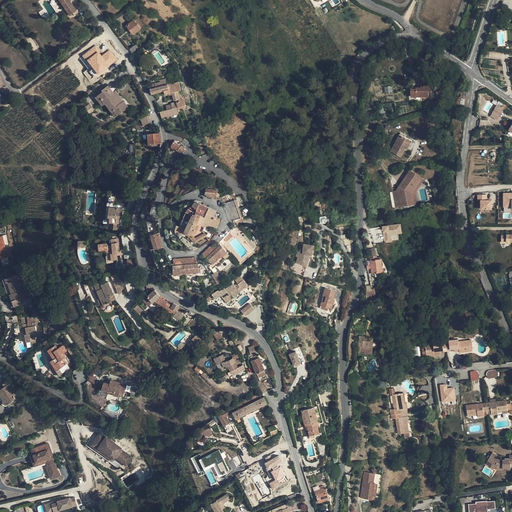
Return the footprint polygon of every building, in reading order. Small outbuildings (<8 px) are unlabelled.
[(59,0),(70,15),(77,10),(69,0),(59,0)] [(137,17),(134,20),(141,28),(144,25),(137,17)] [(141,28),(134,20),(127,25),(133,34),(141,28)] [(102,35),(94,42),(99,48),(102,51),(105,48),(102,44),(107,41),(102,35)] [(97,75),(118,60),(110,49),(102,55),(96,45),(83,54),(97,75)] [(166,51),(162,54),(166,60),(170,57),(166,51)] [(179,81),(174,83),(173,82),(168,84),(162,85),(161,82),(160,82),(152,83),(153,85),(149,86),(150,89),(151,94),(164,91),(165,94),(169,93),(170,93),(170,95),(173,94),(174,100),(176,100),(179,99),(181,98),(179,90),(181,89),(179,81)] [(432,85),(423,85),(423,86),(423,87),(421,87),(416,87),(416,89),(411,89),(411,96),(416,96),(428,96),(428,90),(430,91),(432,90),(432,85)] [(108,86),(102,90),(101,89),(94,95),(96,97),(102,106),(105,103),(112,111),(114,110),(117,115),(128,107),(123,101),(121,103),(113,92),(108,86)] [(116,91),(113,92),(121,103),(123,101),(116,91)] [(180,101),(176,102),(173,103),(173,104),(171,104),(166,106),(167,110),(172,108),(176,107),(183,105),(182,100),(180,101)] [(95,110),(90,103),(85,107),(89,113),(95,110)] [(502,108),(496,105),(491,115),(498,119),(503,109),(502,108)] [(160,111),(162,117),(166,116),(170,115),(179,113),(177,110),(176,107),(172,108),(167,110),(160,111)] [(149,115),(140,119),(142,121),(143,124),(140,125),(141,128),(144,127),(143,125),(152,121),(149,115)] [(160,132),(148,134),(149,144),(161,143),(160,132)] [(404,141),(406,138),(399,134),(397,139),(400,140),(398,143),(396,141),(391,151),(401,156),(405,148),(407,150),(410,144),(404,141)] [(181,146),(175,141),(171,145),(172,146),(174,148),(177,150),(175,151),(179,155),(181,154),(185,149),(184,148),(183,146),(182,145),(181,146)] [(412,172),(408,178),(406,181),(404,180),(400,186),(405,189),(407,186),(412,189),(414,186),(418,179),(414,176),(415,175),(412,172)] [(215,189),(207,187),(205,194),(207,194),(206,196),(212,197),(217,198),(217,196),(218,196),(218,192),(217,192),(218,190),(215,189)] [(511,193),(502,193),(502,208),(511,208),(511,209),(511,191),(511,193)] [(242,217),(236,199),(235,197),(233,197),(233,195),(232,194),(230,195),(233,200),(226,202),(235,225),(241,222),(240,221),(243,220),(242,217)] [(480,201),(481,210),(492,210),(492,200),(487,200),(487,195),(477,195),(477,201),(480,201)] [(195,201),(192,205),(188,208),(187,209),(186,211),(181,222),(180,226),(178,231),(185,231),(190,233),(192,234),(196,226),(197,223),(201,225),(201,224),(204,226),(210,229),(211,225),(217,228),(220,221),(219,220),(220,218),(216,216),(214,216),(217,211),(209,207),(206,206),(203,204),(200,202),(197,201),(195,201)] [(120,208),(110,207),(109,217),(110,217),(110,222),(116,223),(119,223),(120,217),(121,218),(122,208),(120,208)] [(402,233),(400,224),(381,228),(385,245),(392,244),(390,236),(402,233)] [(217,228),(211,225),(210,229),(204,226),(203,231),(204,232),(205,232),(207,235),(208,239),(209,239),(217,228)] [(252,248),(234,227),(229,232),(233,236),(232,236),(234,239),(236,237),(248,251),(252,248)] [(207,235),(205,232),(195,238),(195,242),(207,235)] [(233,236),(229,232),(224,238),(227,241),(232,236),(233,236)] [(158,233),(151,235),(153,242),(153,244),(154,249),(161,247),(163,246),(162,242),(160,233),(158,233)] [(506,235),(501,235),(501,242),(511,243),(511,242),(511,233),(506,234),(506,235)] [(3,236),(0,236),(0,258),(10,256),(7,248),(5,248),(3,249),(2,247),(5,247),(3,236)] [(113,239),(112,239),(112,245),(109,246),(106,243),(98,244),(99,250),(105,250),(107,252),(107,256),(111,255),(112,260),(113,260),(118,259),(117,255),(117,253),(120,253),(124,252),(122,238),(118,238),(113,239)] [(216,247),(214,244),(203,254),(205,257),(216,247)] [(298,257),(297,262),(297,263),(294,273),(303,277),(307,266),(309,267),(312,257),(310,256),(310,254),(312,254),(313,245),(304,244),(303,248),(301,249),(300,252),(298,257)] [(220,245),(207,258),(213,264),(222,256),(223,256),(227,252),(220,245)] [(370,260),(377,259),(375,248),(367,249),(369,258),(370,258),(370,260)] [(377,259),(370,260),(370,258),(369,258),(366,258),(366,264),(367,265),(371,265),(371,268),(372,273),(377,272),(383,271),(381,258),(377,259)] [(134,260),(127,260),(127,268),(135,266),(134,260)] [(198,264),(173,265),(173,274),(184,273),(186,273),(188,273),(199,273),(201,272),(200,267),(198,267),(198,264)] [(216,272),(212,274),(215,280),(217,282),(217,283),(226,278),(223,273),(219,276),(216,272)] [(116,273),(111,276),(119,294),(124,292),(116,273)] [(20,274),(2,280),(4,284),(6,290),(10,289),(12,294),(8,295),(12,307),(30,301),(28,297),(26,298),(24,290),(22,290),(18,278),(21,277),(20,274)] [(248,285),(240,276),(235,281),(238,284),(235,286),(231,281),(223,287),(224,288),(221,290),(220,289),(212,294),(212,295),(206,298),(208,301),(214,297),(215,299),(221,295),(222,295),(227,292),(228,294),(229,295),(230,295),(232,294),(233,293),(231,292),(236,288),(237,288),(240,291),(248,285)] [(91,284),(85,287),(88,295),(95,293),(100,306),(105,304),(116,299),(114,294),(111,295),(109,289),(111,288),(108,282),(101,285),(100,282),(94,285),(92,286),(91,284)] [(255,287),(253,284),(247,288),(254,294),(256,291),(255,287)] [(372,285),(366,286),(366,298),(371,296),(373,295),(375,294),(375,293),(375,288),(372,289),(372,285)] [(232,294),(234,296),(240,291),(237,288),(236,288),(231,292),(233,293),(232,294)] [(334,290),(325,288),(323,296),(321,305),(328,308),(332,308),(333,304),(334,299),(335,299),(333,299),(335,295),(333,294),(334,290)] [(147,296),(143,300),(149,306),(153,302),(154,301),(155,301),(157,302),(156,303),(163,307),(163,308),(171,313),(172,314),(173,314),(173,315),(173,316),(181,320),(184,315),(177,311),(180,306),(174,303),(171,307),(166,304),(168,300),(160,296),(160,295),(155,290),(147,296)] [(226,302),(232,298),(230,295),(229,295),(228,294),(223,298),(226,302)] [(240,310),(244,316),(254,310),(250,303),(240,310)] [(139,304),(134,308),(139,314),(144,310),(139,304)] [(373,306),(372,306),(372,307),(371,307),(370,309),(368,308),(364,307),(359,313),(367,313),(366,316),(374,316),(374,315),(376,316),(377,315),(377,314),(376,313),(375,313),(374,313),(374,311),(375,311),(376,311),(377,311),(378,311),(378,310),(377,309),(374,309),(374,307),(373,307),(373,306)] [(154,308),(148,314),(153,320),(160,314),(154,308)] [(28,323),(22,325),(23,325),(25,324),(27,332),(28,332),(29,334),(27,334),(25,334),(27,342),(31,341),(32,341),(33,345),(32,345),(32,346),(33,346),(36,346),(37,346),(36,341),(35,340),(37,339),(36,333),(35,326),(40,326),(39,319),(32,318),(32,317),(27,317),(28,323)] [(196,335),(191,340),(196,344),(201,339),(196,335)] [(365,336),(358,336),(358,347),(363,347),(363,354),(372,354),(372,347),(375,347),(376,342),(373,342),(373,338),(365,338),(365,336)] [(449,344),(446,344),(447,351),(450,350),(450,349),(454,349),(459,348),(459,351),(473,349),(471,340),(458,341),(458,339),(449,340),(449,344)] [(181,341),(177,345),(178,346),(177,348),(179,350),(181,349),(185,344),(181,341)] [(442,341),(433,342),(433,344),(425,345),(426,355),(435,354),(434,351),(440,351),(443,350),(443,345),(442,341)] [(55,345),(48,350),(54,359),(52,360),(58,369),(67,364),(64,359),(66,357),(63,353),(67,351),(63,345),(62,346),(60,347),(58,349),(57,348),(55,345)] [(76,357),(71,348),(68,350),(73,358),(76,357)] [(300,362),(296,351),(289,354),(294,365),(296,365),(299,363),(300,362)] [(228,366),(228,365),(239,360),(238,358),(239,357),(238,354),(237,354),(236,355),(236,356),(237,358),(234,359),(233,358),(229,360),(223,362),(222,358),(217,360),(221,369),(219,370),(220,372),(226,369),(225,367),(225,366),(226,366),(226,367),(227,367),(228,367),(228,366)] [(255,359),(251,361),(253,365),(250,367),(254,375),(256,380),(259,388),(261,392),(262,394),(265,392),(267,391),(263,382),(261,383),(260,381),(268,378),(264,369),(265,369),(259,357),(255,359)] [(465,367),(464,359),(456,360),(456,368),(465,367)] [(239,360),(228,365),(228,366),(230,371),(232,375),(245,369),(242,362),(240,363),(239,360)] [(496,377),(496,369),(490,370),(489,370),(488,371),(487,372),(487,373),(486,373),(486,374),(486,375),(488,378),(496,377)] [(471,379),(478,378),(479,375),(479,373),(478,372),(477,371),(476,371),(471,371),(470,372),(471,379)] [(91,375),(88,380),(95,385),(98,379),(91,375)] [(111,380),(109,384),(106,383),(104,382),(104,383),(103,383),(102,389),(102,390),(107,391),(113,393),(113,395),(119,396),(119,395),(123,396),(126,387),(122,386),(117,385),(118,382),(111,380)] [(2,384),(0,385),(0,395),(3,400),(3,401),(3,402),(3,403),(4,403),(4,404),(5,404),(6,404),(7,404),(8,404),(12,401),(18,397),(9,384),(8,385),(5,387),(3,385),(2,384)] [(447,384),(440,385),(442,403),(456,401),(455,388),(448,388),(447,384)] [(403,393),(394,394),(394,388),(389,389),(390,395),(392,394),(394,409),(390,410),(391,415),(408,412),(407,409),(406,409),(405,403),(403,393)] [(234,412),(233,413),(236,419),(241,416),(262,406),(266,404),(267,403),(264,397),(262,394),(261,393),(231,408),(234,412)] [(0,395),(0,398),(1,400),(1,401),(1,402),(1,403),(2,404),(2,405),(3,406),(4,406),(5,406),(6,406),(7,406),(8,406),(9,406),(8,404),(7,404),(6,404),(5,404),(4,404),(4,403),(3,403),(3,402),(3,401),(3,400),(0,395)] [(490,402),(486,403),(487,411),(491,410),(491,415),(498,414),(498,412),(497,411),(502,410),(507,410),(507,411),(509,411),(509,410),(511,410),(511,408),(511,403),(506,404),(506,401),(506,400),(496,401),(496,402),(490,403),(490,402)] [(476,404),(466,405),(467,414),(477,413),(478,415),(478,417),(484,416),(484,415),(483,411),(487,411),(486,403),(482,403),(482,404),(476,405),(476,404)] [(408,412),(391,415),(392,419),(396,418),(398,434),(403,433),(404,438),(410,437),(409,432),(407,423),(409,422),(408,416),(408,412)] [(312,413),(302,415),(305,424),(306,426),(307,426),(308,429),(310,436),(311,435),(312,438),(315,437),(315,436),(314,435),(319,433),(320,433),(316,421),(315,421),(314,417),(313,417),(312,413)] [(210,427),(207,428),(205,426),(198,430),(202,435),(204,433),(205,435),(212,431),(210,427)] [(253,430),(248,433),(250,438),(251,439),(251,440),(256,437),(253,430)] [(98,433),(90,444),(111,459),(113,457),(125,466),(132,457),(98,433)] [(48,443),(34,448),(36,454),(34,454),(36,462),(44,459),(45,462),(52,460),(48,450),(50,449),(48,443)] [(267,461),(265,463),(266,465),(263,467),(267,473),(270,471),(269,468),(277,463),(285,459),(287,457),(285,452),(282,453),(280,449),(265,457),(267,461)] [(198,459),(203,471),(216,466),(219,475),(228,471),(219,451),(198,459)] [(511,454),(509,455),(509,458),(505,458),(505,460),(503,459),(500,459),(499,458),(500,456),(493,452),(491,455),(490,455),(489,455),(488,455),(487,456),(487,457),(487,458),(487,459),(488,459),(487,460),(497,466),(502,467),(502,468),(510,468),(510,467),(511,466),(511,454)] [(52,460),(45,462),(51,480),(60,477),(54,459),(52,460)] [(497,466),(487,460),(486,463),(496,469),(502,469),(502,468),(502,467),(497,466)] [(236,468),(228,473),(229,476),(238,471),(236,468)] [(365,472),(361,498),(365,499),(366,495),(371,496),(374,483),(375,473),(365,472)] [(378,484),(374,483),(371,496),(366,495),(365,499),(375,500),(378,484)] [(325,488),(320,489),(315,491),(319,502),(329,498),(327,492),(325,488)] [(217,500),(211,504),(213,508),(210,509),(209,510),(210,511),(224,511),(222,509),(225,507),(222,504),(230,499),(227,494),(217,500)] [(45,504),(46,511),(48,511),(75,506),(73,497),(45,504)] [(470,511),(477,511),(478,511),(487,511),(487,508),(496,508),(496,500),(488,501),(488,500),(477,501),(477,503),(470,503),(470,511)]
